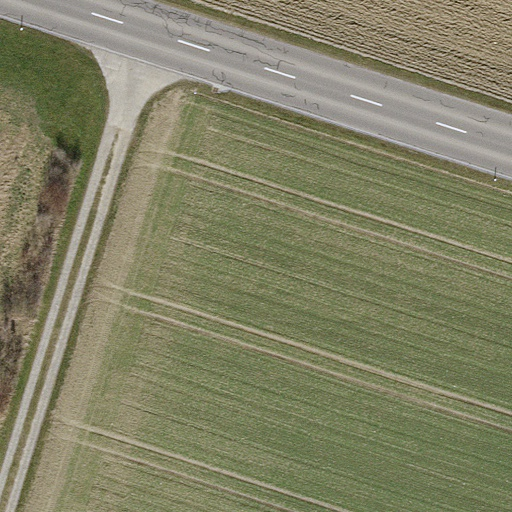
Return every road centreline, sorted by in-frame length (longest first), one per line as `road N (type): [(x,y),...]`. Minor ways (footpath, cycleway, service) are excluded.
road 1 (track): [(9,511),(154,34)]
road 2 (tertiary): [(45,0),(511,150)]
